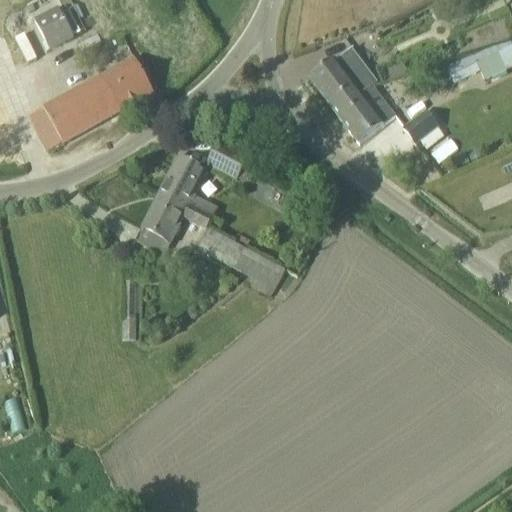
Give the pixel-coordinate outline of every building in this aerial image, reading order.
[(58,0),(89,58),(117,43),(95,0),(58,0)] [(21,68),(74,40),(58,8),(5,36),(21,68)] [(480,73),(485,83),(511,69),(511,43),(510,44),(446,69),(454,86),(480,73)] [(336,116),(372,88),(373,87),(360,71),(364,68),(351,51),(336,63),(335,61),(309,81),(336,116)] [(153,96),(132,57),(42,107),(43,110),(29,118),(48,154),(62,146),(63,146),(153,96)] [(404,66),(379,74),(382,85),(407,76),(404,66)] [(395,119),(372,88),(336,116),(359,146),(395,119)] [(416,148),(418,146),(439,130),(426,112),(402,130),(416,148)] [(206,166),(224,176),(236,182),(249,158),(239,153),(239,152),(219,142),(206,166)] [(213,219),(217,211),(194,199),(207,174),(196,167),(178,158),(159,196),(188,210),(190,206),(213,219)] [(159,196),(136,242),(154,251),(164,256),(183,221),(206,233),(207,231),(213,219),(190,206),(188,210),(159,196)] [(206,233),(197,251),(249,279),(246,285),(271,298),(284,272),(245,251),(233,244),(207,231),(206,233)] [(121,342),(132,342),(134,342),(134,280),(130,280),(121,280),(121,342)]
